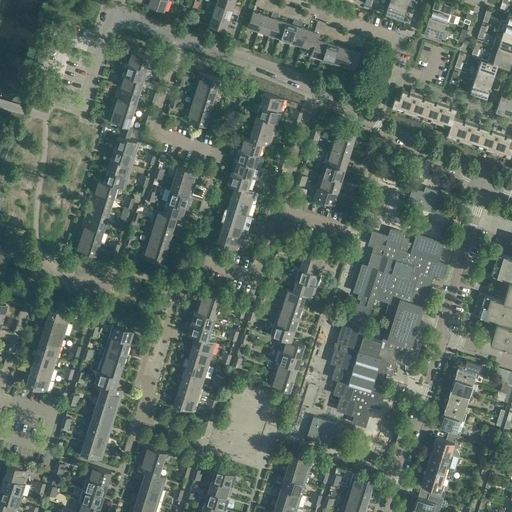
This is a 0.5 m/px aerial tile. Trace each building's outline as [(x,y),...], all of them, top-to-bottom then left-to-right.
[(149,0),(148,4),(148,5),(164,11),(167,0),(149,0)] [(235,0),(216,0),(216,3),(240,10),(241,6),(234,4),(235,0)] [(382,0),(382,2),(387,4),(405,9),(408,2),(408,1),(403,0),(382,0)] [(440,0),(433,0),(431,6),(449,12),(452,4),(440,0)] [(240,10),(216,3),(212,14),(229,19),(231,12),(238,15),(240,10)] [(405,9),(387,4),(384,12),(402,18),(405,9)] [(431,6),(429,15),(446,20),(453,23),(455,14),(449,12),(431,6)] [(253,10),(247,26),(258,30),(264,14),(253,10)] [(264,14),(258,30),(269,33),(275,17),(277,11),(273,10),(271,16),(264,14)] [(299,18),(291,41),(302,44),(308,28),(301,26),(305,13),(301,11),(299,18)] [(229,19),(212,14),(209,25),(232,33),(234,28),(227,25),(229,19)] [(429,15),(426,23),(443,29),(443,28),(446,20),(429,15)] [(275,17),(269,33),(280,37),(286,21),(275,17)] [(286,21),(280,37),(282,38),(282,39),(290,41),(291,40),(291,41),(299,18),(294,17),(292,23),(286,21)] [(323,32),(326,22),(317,19),(314,30),(308,28),(302,44),(312,48),(313,48),(319,31),(323,32)] [(501,20),(498,28),(502,29),(511,32),(511,23),(505,21),(501,20)] [(426,23),(423,31),(445,39),(448,30),(443,28),(443,29),(426,23)] [(92,31),(83,27),(79,39),(88,42),(92,31)] [(511,32),(502,29),(500,37),(511,41),(511,32)] [(313,48),(311,54),(322,57),(327,42),(321,39),(323,32),(319,31),(314,45),(313,48)] [(495,36),(492,44),(511,50),(511,41),(500,37),(495,36)] [(67,43),(53,39),(51,45),(65,50),(67,43)] [(327,42),(322,57),(333,61),(338,45),(327,42)] [(511,50),(492,44),(489,52),(511,60),(511,58),(511,50)] [(338,45),(333,61),(344,65),(349,49),(338,45)] [(349,49),(344,65),(355,68),(360,52),(349,49)] [(150,57),(129,50),(126,62),(146,68),(150,57)] [(64,55),(50,51),(48,57),(62,62),(64,55)] [(489,52),(487,60),(497,64),(509,68),(511,60),(489,52)] [(90,58),(76,54),(74,60),(88,64),(90,58)] [(480,58),(477,67),(494,73),(497,64),(487,60),(480,58)] [(146,68),(126,62),(122,74),(143,80),(146,68)] [(60,67),(46,63),(44,69),(58,74),(60,67)] [(87,68),(73,63),(71,70),(85,74),(87,68)] [(157,66),(155,72),(164,74),(166,69),(157,66)] [(477,67),(474,75),(492,81),(494,73),(477,67)] [(199,72),(195,84),(216,90),(219,79),(199,72)] [(84,77),(70,73),(68,79),(82,84),(84,77)] [(143,80),(122,74),(118,85),(139,91),(143,80)] [(56,79),(42,75),(40,81),(54,86),(56,79)] [(474,75),(472,83),(489,89),(492,81),(474,75)] [(81,87),(67,83),(65,89),(79,93),(81,87)] [(472,83),(469,91),(486,97),(489,89),(472,83)] [(195,84),(192,95),(212,102),(216,90),(195,84)] [(139,91),(118,85),(115,97),(136,103),(139,91)] [(394,96),(390,106),(395,108),(396,105),(403,107),(402,110),(408,113),(415,94),(413,93),(414,88),(410,87),(408,91),(401,89),(398,98),(394,96)] [(415,94),(408,113),(415,115),(416,112),(423,114),(428,98),(421,96),(423,91),(418,89),(417,94),(415,94)] [(263,92),(259,105),(280,111),(284,98),(263,92)] [(497,101),(511,106),(511,96),(511,97),(511,96),(500,92),(497,101)] [(192,95),(188,107),(209,114),(212,102),(192,95)] [(428,98),(423,114),(430,116),(429,119),(435,121),(442,103),(440,102),(441,97),(437,95),(435,100),(428,98)] [(136,103),(115,97),(111,109),(132,115),(136,103)] [(442,103),(435,121),(442,123),(443,121),(450,123),(453,116),(455,107),(448,105),(450,100),(446,98),(444,103),(442,103)] [(511,106),(497,101),(494,110),(511,116),(511,115),(511,106)] [(259,105),(256,116),(276,122),(280,111),(259,105)] [(188,107),(184,119),(205,125),(209,114),(188,107)] [(132,115),(111,109),(108,120),(120,124),(128,126),(132,115)] [(450,123),(446,135),(451,136),(452,134),(459,136),(458,139),(464,141),(471,122),(468,121),(470,116),(466,115),(465,120),(453,116),(450,123)] [(256,116),(252,127),(273,134),(276,122),(256,116)] [(471,122),(464,141),(470,143),(471,141),(478,143),(484,126),(477,124),(479,119),(475,118),(473,123),(471,122)] [(128,126),(120,124),(119,130),(130,133),(132,127),(128,126)] [(484,126),(478,143),(485,145),(485,148),(491,150),(498,131),(496,131),(497,125),(493,124),(491,129),(484,126)] [(252,127),(249,138),(262,142),(262,143),(269,145),(273,134),(252,127)] [(335,127),(331,139),(352,145),(356,133),(335,127)] [(498,131),(491,150),(498,152),(499,150),(505,152),(505,154),(510,156),(511,148),(511,145),(508,145),(511,136),(504,133),(506,128),(501,127),(500,132),(498,131)] [(130,133),(119,130),(117,136),(128,139),(130,133)] [(128,139),(118,136),(115,147),(135,154),(138,142),(128,139)] [(242,136),(238,148),(259,154),(262,143),(262,142),(249,138),(242,136)] [(331,139),(328,150),(349,157),(352,145),(331,139)] [(135,154),(115,147),(111,159),(131,165),(135,154)] [(238,148),(234,159),(255,165),(259,154),(238,148)] [(328,150),(324,162),(345,169),(349,157),(328,150)] [(306,151),(304,156),(313,159),(315,153),(306,151)] [(111,159),(108,170),(128,176),(131,165),(111,159)] [(234,159),(231,171),(252,178),(252,177),(257,179),(260,167),(255,165),(234,159)] [(324,162),(320,174),(341,181),(345,169),(324,162)] [(156,166),(154,171),(164,174),(165,169),(156,166)] [(177,166),(174,177),(195,184),(198,172),(177,166)] [(128,176),(108,170),(104,182),(117,186),(116,187),(124,189),(128,176)] [(231,171),(227,183),(234,186),(234,185),(248,189),(252,178),(231,171)] [(320,174),(317,185),(338,192),(341,181),(320,174)] [(174,177),(170,189),(191,195),(195,184),(174,177)] [(116,187),(117,186),(96,179),(93,191),(113,197),(116,187)] [(234,185),(234,186),(231,197),(252,203),(255,191),(248,189),(234,185)] [(317,185),(313,197),(334,203),(338,192),(317,185)] [(407,202),(433,210),(439,189),(425,185),(424,189),(412,186),(407,202)] [(446,189),(441,188),(434,211),(438,212),(446,189)] [(170,189),(167,200),(187,207),(191,195),(170,189)] [(113,197),(93,191),(89,202),(110,209),(113,197)] [(125,195),(123,200),(133,203),(135,198),(125,195)] [(231,197),(227,208),(248,215),(252,203),(231,197)] [(167,200),(163,212),(176,217),(184,219),(187,207),(167,200)] [(264,201),(263,207),(272,209),(274,204),(264,201)] [(110,209),(89,202),(86,214),(106,220),(110,209)] [(227,208),(224,220),(245,226),(248,215),(227,208)] [(156,210),(153,221),(173,228),(176,217),(163,212),(156,210)] [(86,214),(82,226),(103,232),(106,220),(86,214)] [(224,220),(220,232),(241,238),(245,226),(224,220)] [(153,221),(149,233),(169,239),(173,228),(153,221)] [(284,221),(281,230),(293,233),(295,224),(284,221)] [(117,222),(115,228),(124,231),(126,225),(117,222)] [(417,231),(413,242),(408,240),(409,237),(403,235),(405,230),(391,225),(388,233),(373,227),(368,242),(374,243),(368,262),(362,260),(353,289),(359,291),(357,296),(363,298),(361,302),(357,300),(352,313),(346,311),(337,340),(349,343),(347,350),(335,346),(331,361),(336,362),(332,376),(338,378),(334,392),(341,394),(336,408),(354,413),(352,420),(366,425),(372,404),(380,407),(387,385),(383,384),(389,364),(394,366),(397,359),(405,362),(405,366),(413,366),(427,322),(420,317),(424,303),(422,302),(425,293),(427,293),(434,273),(443,276),(447,262),(438,259),(444,240),(417,231)] [(103,232),(82,226),(79,237),(99,243),(103,232)] [(241,238),(220,232),(217,243),(238,249),(241,238)] [(128,233),(126,239),(135,241),(136,236),(128,233)] [(149,233),(146,245),(166,251),(169,239),(149,233)] [(99,243),(79,237),(75,249),(95,256),(99,243)] [(112,241),(110,247),(119,249),(120,244),(112,241)] [(307,242),(303,254),(325,260),(328,249),(307,242)] [(146,245),(142,256),(142,257),(162,263),(166,251),(146,245)] [(501,277),(510,279),(511,279),(511,257),(492,251),(485,272),(501,277)] [(303,254),(300,265),(321,272),(325,260),(303,254)] [(300,265),(296,277),(318,283),(321,272),(300,265)] [(296,277),(293,288),(292,288),(306,293),(314,296),(318,283),(296,277)] [(511,279),(510,279),(503,300),(508,301),(511,302),(511,279)] [(200,285),(197,297),(217,303),(221,291),(200,285)] [(286,286),(282,298),(302,304),(306,293),(292,288),(293,288),(286,286)] [(509,324),(511,324),(511,302),(508,301),(503,300),(494,297),(479,292),(473,313),(497,321),(509,324)] [(197,297),(193,308),(214,314),(217,303),(197,297)] [(282,298),(278,309),(299,315),(302,304),(282,298)] [(52,303),(48,315),(69,321),(73,309),(52,303)] [(193,308),(190,320),(210,326),(214,314),(193,308)] [(278,309),(275,321),(295,327),(299,315),(278,309)] [(48,315),(45,326),(65,333),(69,321),(48,315)] [(190,320),(186,332),(194,334),(207,338),(207,337),(210,326),(190,320)] [(295,327),(275,321),(271,332),(285,337),(285,336),(292,338),(295,327)] [(511,348),(511,324),(509,324),(497,321),(490,342),(511,348)] [(114,322),(110,334),(131,341),(135,328),(114,322)] [(88,327),(79,324),(78,326),(78,325),(76,330),(86,333),(88,327)] [(45,326),(41,338),(62,345),(65,333),(45,326)] [(89,334),(91,334),(98,336),(100,331),(91,328),(89,334)] [(110,334),(107,346),(127,352),(131,341),(110,334)] [(194,334),(190,345),(210,352),(214,340),(207,337),(207,338),(194,334)] [(285,337),(281,348),(301,354),(305,342),(292,338),(285,336),(285,337)] [(41,338),(37,349),(58,356),(62,345),(41,338)] [(190,345),(186,357),(207,363),(210,352),(190,345)] [(107,346),(103,357),(124,364),(127,352),(107,346)] [(80,350),(71,348),(69,353),(78,356),(80,350)] [(281,348),(278,360),(298,366),(301,354),(281,348)] [(37,349),(34,361),(54,367),(58,356),(37,349)] [(82,357),(84,357),(91,360),(93,354),(84,351),(82,357)] [(103,357),(99,369),(120,375),(124,364),(103,357)] [(186,357),(183,369),(203,375),(207,363),(186,357)] [(243,362),(234,359),(232,364),(241,367),(243,362)] [(278,360),(274,371),(294,378),(298,366),(278,360)] [(458,365),(454,376),(474,382),(476,376),(477,377),(481,364),(466,360),(464,366),(458,365)] [(34,361),(30,372),(51,379),(54,367),(34,361)] [(505,368),(498,366),(494,378),(501,380),(505,368)] [(510,370),(505,368),(501,380),(507,381),(510,370)] [(99,369),(96,381),(103,383),(124,389),(117,387),(120,375),(99,369)] [(183,369),(179,380),(200,386),(203,375),(183,369)] [(73,373),(64,370),(62,376),(71,379),(73,373)] [(294,378),(274,371),(270,383),(291,389),(294,378)] [(30,372),(26,384),(47,391),(51,379),(30,372)] [(75,380),(77,380),(84,383),(86,377),(77,374),(75,380)] [(454,376),(451,389),(472,395),(474,389),(472,388),(474,382),(454,376)] [(179,380),(176,392),(196,398),(200,386),(179,380)] [(103,383),(96,381),(103,383),(100,394),(120,401),(124,389),(103,383)] [(451,389),(447,400),(466,406),(468,400),(471,401),(472,395),(451,389)] [(176,392),(172,404),(192,410),(196,398),(176,392)] [(100,394),(96,406),(117,412),(120,401),(100,394)] [(69,397),(68,403),(77,406),(78,400),(69,397)] [(447,400),(443,412),(464,418),(466,412),(465,412),(466,406),(447,400)] [(96,406),(92,418),(113,424),(117,412),(96,406)] [(464,418),(443,412),(440,424),(449,427),(448,433),(459,437),(461,431),(462,432),(465,424),(462,423),(464,418)] [(314,414),(307,435),(338,445),(337,447),(350,451),(352,444),(332,438),(337,422),(314,414)] [(92,418),(89,429),(110,435),(113,424),(92,418)] [(71,423),(62,420),(60,426),(70,429),(71,423)] [(89,429),(85,441),(106,447),(110,435),(89,429)] [(436,436),(432,448),(458,456),(459,454),(457,448),(456,448),(459,437),(448,433),(446,439),(436,436)] [(85,441),(81,453),(102,459),(106,447),(85,441)] [(146,444),(142,455),(163,462),(167,450),(146,444)] [(432,448),(428,460),(455,468),(458,456),(432,448)] [(292,452),(289,463),(310,470),(313,458),(292,452)] [(139,467),(138,468),(146,471),(146,470),(159,474),(160,474),(163,462),(142,455),(139,467)] [(425,472),(444,477),(451,480),(451,479),(452,479),(455,469),(454,469),(455,468),(428,460),(425,472)] [(9,464),(5,475),(26,482),(29,471),(34,472),(36,466),(24,462),(22,468),(9,464)] [(289,463),(285,475),(306,481),(310,470),(289,463)] [(91,464),(88,476),(108,482),(112,471),(91,464)] [(217,466),(213,478),(233,484),(237,472),(217,466)] [(146,471),(143,481),(164,488),(167,476),(160,474),(159,474),(146,470),(146,471)] [(203,475),(193,471),(191,477),(202,480),(203,475)] [(355,471),(351,484),(371,490),(375,478),(355,471)] [(425,472),(421,484),(431,487),(429,493),(440,496),(443,497),(445,492),(443,488),(444,484),(442,483),(444,477),(425,472)] [(5,475),(2,487),(22,493),(26,482),(5,475)] [(285,475),(282,486),(302,493),(306,481),(285,475)] [(88,476),(84,488),(104,494),(108,482),(88,476)] [(213,478),(209,489),(230,496),(233,484),(213,478)] [(143,481),(139,493),(160,499),(164,488),(143,481)] [(340,481),(339,488),(346,489),(347,482),(340,481)] [(351,484),(347,495),(368,501),(371,490),(351,484)] [(282,486),(278,498),(299,504),(302,493),(282,486)] [(2,487),(0,492),(0,498),(18,505),(22,493),(2,487)] [(84,488),(80,499),(101,506),(104,494),(84,488)] [(209,489),(206,501),(226,507),(230,496),(209,489)] [(173,491),(172,496),(181,499),(183,493),(173,491)] [(139,493),(135,505),(156,511),(160,499),(139,493)] [(417,496),(413,508),(426,511),(438,511),(443,497),(440,496),(429,493),(427,499),(417,496)] [(195,498),(186,495),(184,500),(194,503),(195,498)] [(347,495),(344,507),(361,511),(364,511),(368,501),(347,495)] [(0,498),(0,511),(2,511),(16,511),(18,505),(0,498)] [(278,498),(274,509),(283,511),(296,511),(299,504),(278,498)] [(80,499),(77,510),(77,511),(80,511),(98,511),(101,506),(80,499)] [(333,503),(324,500),(322,506),(331,509),(333,503)] [(206,501),(202,511),(224,511),(226,507),(206,501)]
